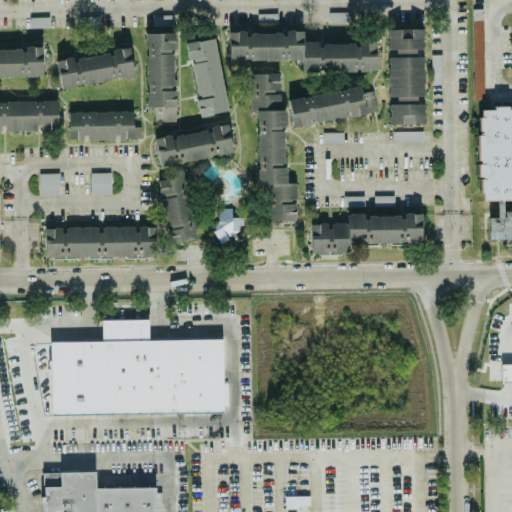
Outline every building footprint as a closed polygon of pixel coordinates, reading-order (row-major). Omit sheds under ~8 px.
[(328,21),(348,21),(348,11),(328,11),(328,21)] [(29,26),(49,27),(49,16),(29,16),(29,26)] [(424,123),(424,98),(423,98),(423,28),(387,28),(387,49),(395,49),(395,55),(388,56),(388,96),(396,96),(396,102),(389,103),(389,123),(424,123)] [(228,59),(302,59),(302,72),(376,71),(376,41),(303,42),(303,30),(228,31),(228,59)] [(145,32),(147,107),(153,107),(153,121),(175,120),(174,31),(145,32)] [(227,110),(214,36),(186,41),(199,115),(227,110)] [(0,75),(42,75),(42,45),(25,45),(25,46),(0,46),(0,75)] [(56,59),(60,87),(134,75),(129,47),(56,59)] [(267,220),(296,220),(295,182),(285,182),(284,109),(280,109),(279,81),(265,81),(265,72),(251,72),(251,111),(256,111),(257,184),(266,183),(267,220)] [(292,125),(347,116),(365,113),(361,85),(288,97),(292,125)] [(0,129),(57,129),(57,99),(0,99),(0,129)] [(511,106),(477,107),(479,176),(480,176),(481,199),(496,198),(496,215),(487,216),(488,237),(503,237),(504,245),(511,244),(511,106)] [(68,139),(133,138),(133,110),(68,111),(68,139)] [(232,152),(227,124),(154,136),(159,164),(232,152)] [(422,130),(392,131),(393,140),(422,140),(422,130)] [(90,193),(110,192),(110,171),(90,172),(90,193)] [(39,194),(59,193),(59,172),(38,172),(39,194)] [(158,179),(167,243),(194,239),(184,175),(158,179)] [(363,195),(343,195),(343,205),(363,205),(363,195)] [(310,222),(311,253),(348,253),(348,243),(421,243),(420,212),(403,212),(403,213),(346,214),(347,222),(310,222)] [(154,257),(154,226),(44,225),(44,257),(154,257)] [(222,338),(148,339),(148,318),(101,319),(102,340),(50,341),(51,402),(43,402),(43,414),(223,412),(222,338)] [(511,362),(501,363),(501,381),(511,380),(511,362)] [(155,511),(155,486),(95,487),(95,471),(42,471),(42,511),(155,511)]
